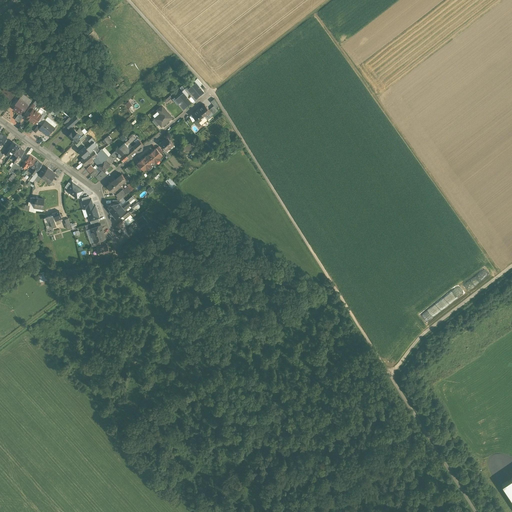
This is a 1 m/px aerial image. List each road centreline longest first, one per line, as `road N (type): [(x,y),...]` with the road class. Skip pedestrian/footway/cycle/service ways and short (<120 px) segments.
road 1 (track): [(212,92),(475,511)]
road 2 (track): [(503,273),(315,13)]
road 3 (track): [(391,377),(421,337),(511,267)]
road 4 (track): [(0,352),(121,257)]
road 5 (track): [(212,92),(332,0)]
road 6 (residential): [(96,188),(212,92)]
road 7 (track): [(127,0),(212,92)]
